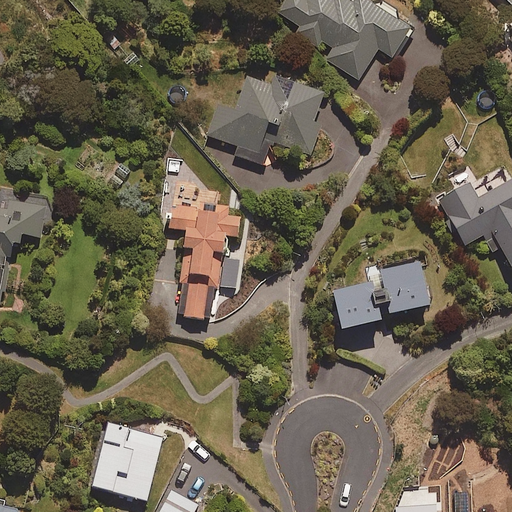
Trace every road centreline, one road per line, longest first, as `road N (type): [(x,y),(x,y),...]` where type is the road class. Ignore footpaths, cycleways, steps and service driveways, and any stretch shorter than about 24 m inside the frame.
road 1 (residential): [(352,427),(456,341),(511,321)]
road 2 (residential): [(306,511),(292,458),(299,426),(327,414),(352,427)]
